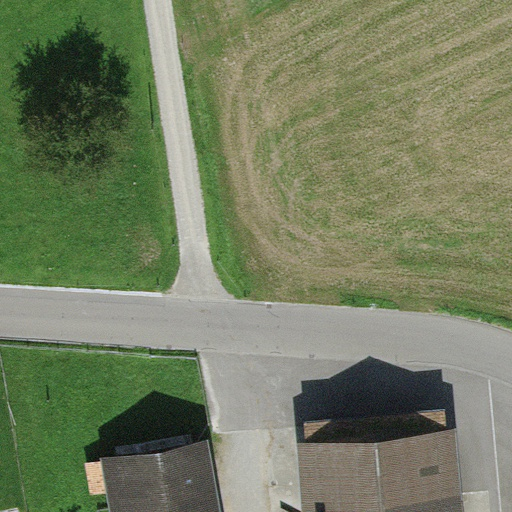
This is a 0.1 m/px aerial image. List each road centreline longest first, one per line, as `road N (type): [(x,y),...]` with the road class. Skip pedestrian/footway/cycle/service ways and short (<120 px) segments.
road 1 (residential): [(0,310),(426,336),(511,358)]
road 2 (track): [(159,0),(207,321)]
